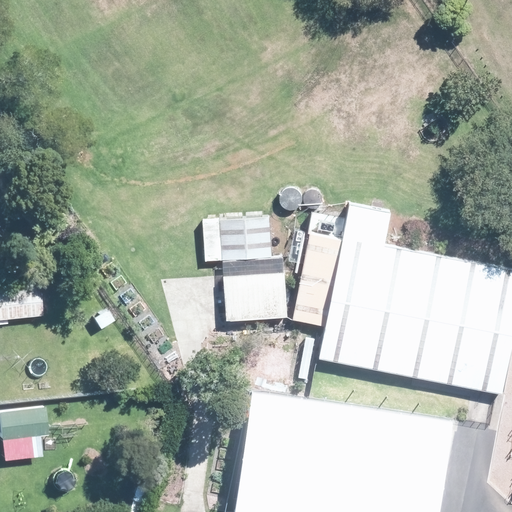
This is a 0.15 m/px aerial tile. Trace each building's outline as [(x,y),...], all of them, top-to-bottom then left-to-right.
[(503,398),(511,355),(511,275),(386,251),(392,219),(352,211),(345,245),(313,239),(295,324),(327,331),(322,362),(503,398)] [(223,217),(225,257),(275,254),(272,214),(223,217)] [(0,315),(41,312),(39,285),(32,286),(31,269),(0,271),(0,315)] [(285,276),(225,280),(228,323),(287,320),(285,276)] [(108,307),(95,315),(101,326),(114,318),(108,307)] [(309,377),(316,338),(307,336),(300,375),(309,377)] [(0,415),(2,432),(4,455),(39,452),(37,432),(47,432),(44,404),(0,408),(0,415)] [(139,473),(131,497),(142,501),(151,477),(139,473)]
